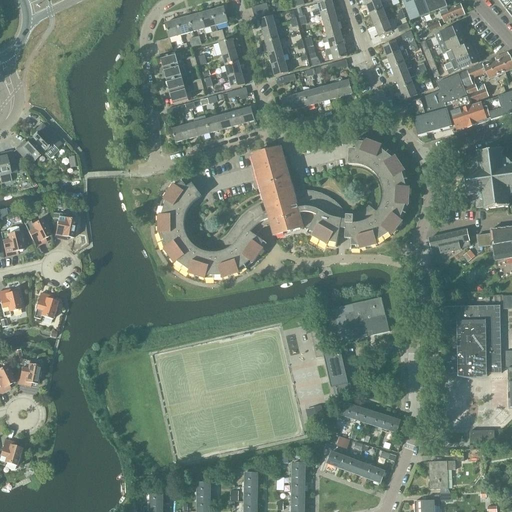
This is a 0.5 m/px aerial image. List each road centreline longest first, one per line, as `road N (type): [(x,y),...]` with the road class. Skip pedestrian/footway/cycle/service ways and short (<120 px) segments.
road 1 (residential): [(386,511),(414,435),(411,264),(423,227)]
road 2 (residential): [(156,167),(386,104)]
road 3 (residential): [(156,167),(144,43),(156,16),(177,0)]
